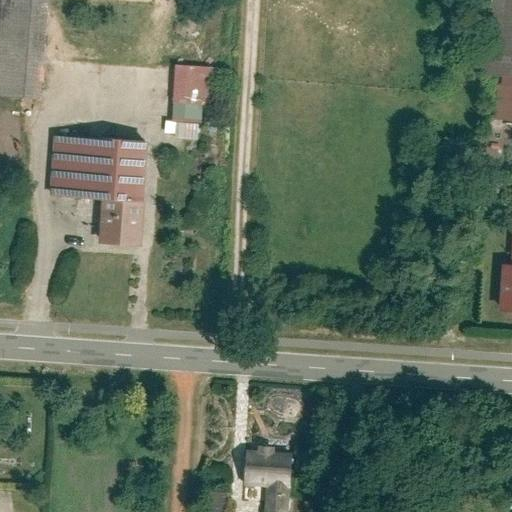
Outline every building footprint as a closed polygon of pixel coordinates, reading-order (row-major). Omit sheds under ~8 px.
[(0,0),(0,95),(35,99),(43,0),(0,0)] [(511,0),(487,0),(484,70),(496,71),(493,117),(511,117),(511,0)] [(213,65),(172,63),(169,119),(159,118),(159,133),(196,135),(197,121),(209,122),(213,65)] [(146,138),(49,131),(45,192),(96,195),(93,242),(139,245),(146,138)] [(492,310),(511,311),(511,263),(496,262),(492,310)] [(293,511),(297,464),(248,461),(245,498),(269,499),(268,511),(293,511)]
